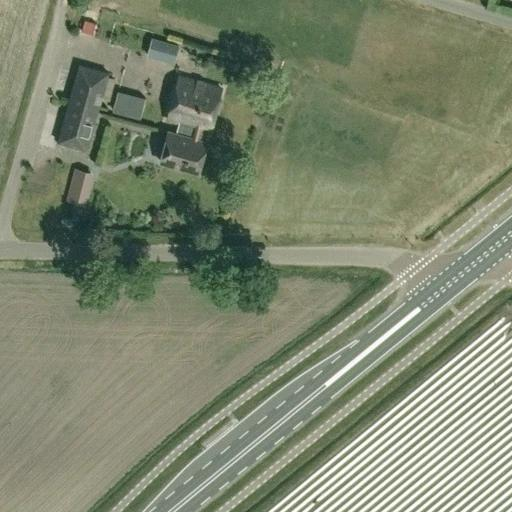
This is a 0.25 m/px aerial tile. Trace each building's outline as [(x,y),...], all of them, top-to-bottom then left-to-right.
[(158,40),(154,57),(179,62),(183,45),(158,40)] [(97,113),(108,74),(79,66),(68,104),(97,113)] [(179,121),(175,135),(181,137),(185,126),(195,129),(192,139),(200,141),(203,130),(210,132),(222,93),(179,81),(169,117),(179,121)] [(86,151),(97,113),(68,104),(57,143),(86,151)] [(207,143),(200,141),(192,139),(195,129),(185,126),(181,137),(175,135),(175,136),(168,134),(160,161),(198,173),(207,143)]
